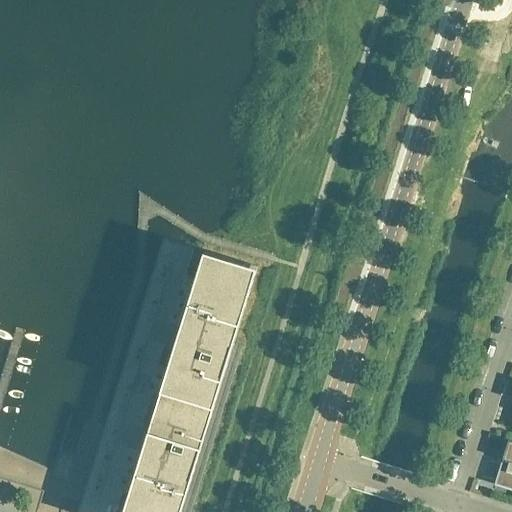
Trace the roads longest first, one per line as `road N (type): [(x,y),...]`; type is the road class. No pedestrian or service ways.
road 1 (unclassified): [(319,458),(464,0)]
road 2 (residential): [(456,504),(511,322)]
road 3 (residential): [(456,504),(319,458)]
